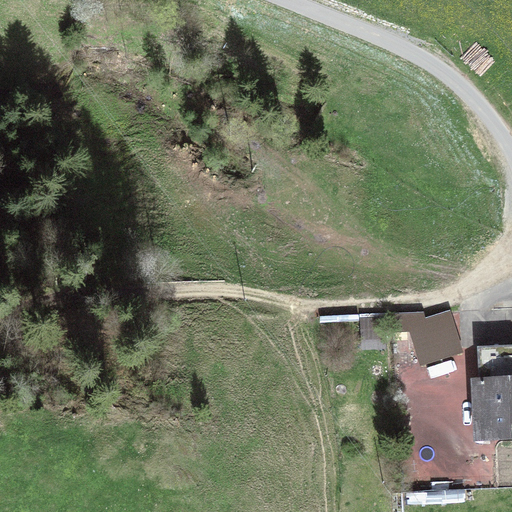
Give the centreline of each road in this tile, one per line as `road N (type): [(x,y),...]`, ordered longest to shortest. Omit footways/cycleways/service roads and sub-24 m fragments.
road 1 (track): [(0,316),(189,293),(335,307),(483,302)]
road 2 (unclassified): [(283,0),(445,72),(511,152)]
